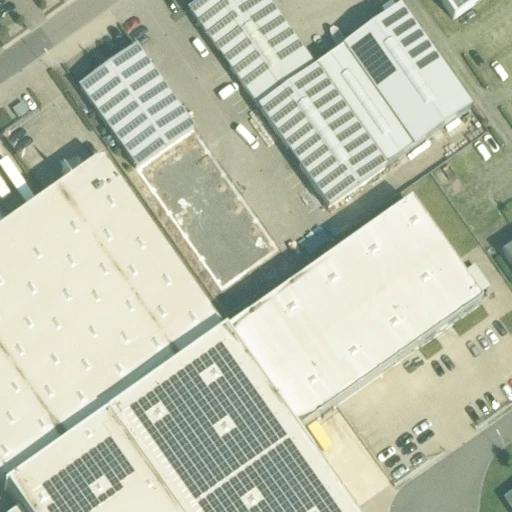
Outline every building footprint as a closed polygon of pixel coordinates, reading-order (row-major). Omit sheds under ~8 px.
[(314,71),(263,0),(208,0),(208,1),(190,14),(189,14),(188,15),(189,16),(190,16),(328,213),(385,172),(314,71)] [(437,0),(454,23),(486,0),(437,0)] [(397,11),(314,71),(385,172),(469,111),(397,11)] [(137,50),(135,52),(136,52),(117,65),(111,65),(105,68),(101,72),(99,78),(80,91),(78,92),(80,93),(137,173),(194,132),(137,52),(138,52),(137,50)] [(79,165),(63,176),(63,175),(62,176),(69,186),(0,235),(0,483),(6,492),(224,339),(101,164),(86,175),(79,165)] [(412,208),(224,339),(293,438),(481,307),(412,208)] [(511,249),(502,256),(511,270),(511,249)] [(224,339),(6,492),(20,511),(345,511),(293,438),(224,339)]
